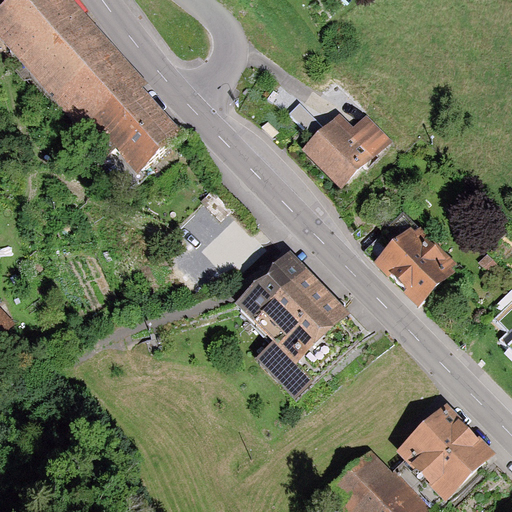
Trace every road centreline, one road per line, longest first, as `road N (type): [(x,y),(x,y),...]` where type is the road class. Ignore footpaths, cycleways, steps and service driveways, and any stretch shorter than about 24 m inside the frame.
road 1 (tertiary): [(511,434),(190,106)]
road 2 (tertiary): [(190,106),(103,0)]
road 3 (unclassified): [(196,0),(226,37),(221,65),(190,106)]
